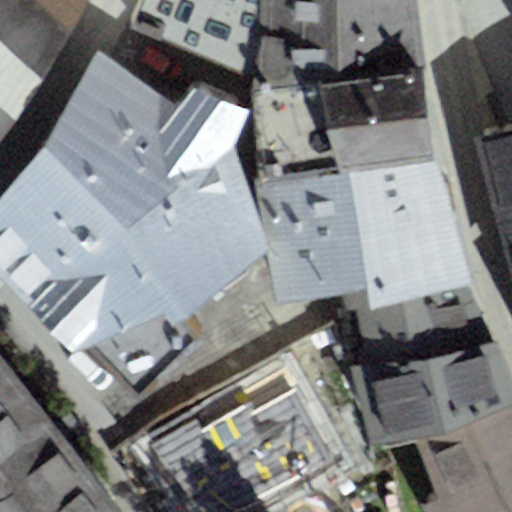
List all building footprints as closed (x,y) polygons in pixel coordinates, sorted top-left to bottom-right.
[(0,0),(0,145),(71,33),(31,0),(0,0)] [(31,0),(71,33),(86,0),(31,0)] [(139,0),(129,27),(251,78),(271,0),(139,0)] [(262,181),(432,149),(414,0),(271,0),(251,78),(262,181)] [(198,315),(267,253),(234,143),(249,105),(196,81),(176,108),(101,57),(0,200),(0,277),(80,359),(89,353),(137,401),(214,329),(198,315)] [(511,128),(476,134),(511,276),(511,128)] [(276,307),(365,291),(369,312),(473,289),(432,149),(262,181),(276,307)] [(362,368),(488,344),(473,289),(369,312),(356,314),(362,368)] [(299,326),(180,395),(221,465),(340,396),(299,326)] [(488,344),(362,368),(351,371),(371,447),(417,443),(511,408),(511,379),(497,342),(488,344)] [(0,494),(67,444),(0,360),(0,494)] [(423,511),(511,511),(511,408),(417,443),(439,500),(421,507),(423,511)] [(119,511),(67,444),(0,494),(0,511),(119,511)]
